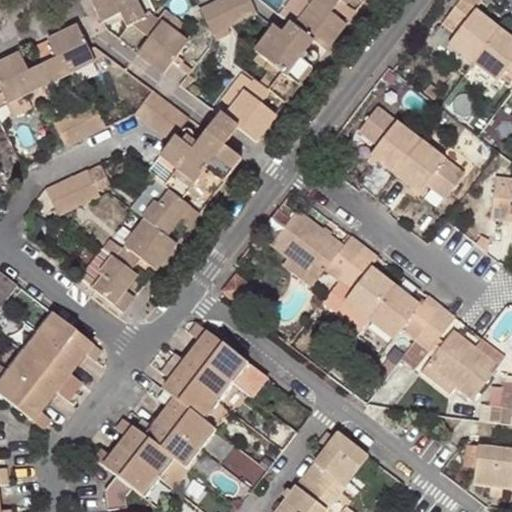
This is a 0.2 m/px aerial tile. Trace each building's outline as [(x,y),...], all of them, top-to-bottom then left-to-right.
[(136,0),(93,0),(104,21),(121,13),(128,27),(132,24),(146,18),(136,0)] [(232,25),(240,21),(230,0),(215,0),(213,1),(227,28),(229,27),(232,25)] [(257,13),(250,0),(230,0),(240,21),(257,13)] [(291,23),(295,26),(313,41),(325,50),(346,24),(336,16),(345,4),(340,1),(339,0),(290,0),(278,15),(289,24),(291,23)] [(474,63),(500,29),(476,10),(483,1),(480,0),(461,0),(442,24),(456,35),(449,44),(474,63)] [(227,28),(213,1),(200,8),(213,34),(214,34),(227,28)] [(165,9),(158,18),(177,33),(184,23),(165,9)] [(158,18),(153,15),(146,18),(132,24),(149,37),(138,52),(165,73),(172,63),(189,42),(177,33),(158,18)] [(291,23),(289,24),(312,42),(313,41),(295,26),(291,23)] [(309,47),(312,42),(289,24),(286,29),(309,47)] [(456,35),(442,24),(432,38),(446,48),(449,44),(456,35)] [(43,63),(52,81),(95,61),(90,50),(79,26),(49,40),(57,57),(43,63)] [(309,47),(286,29),(285,30),(283,33),(274,26),(254,52),(281,73),(268,90),(270,91),(285,102),(311,68),(299,58),(308,48),(309,47)] [(227,28),(214,34),(216,40),(231,32),(229,27),(227,28)] [(511,37),(500,29),(474,63),(499,82),(506,73),(511,77),(511,37)] [(35,47),(43,63),(57,57),(49,40),(35,47)] [(8,103),(52,81),(43,63),(29,70),(22,53),(0,63),(0,87),(3,93),(8,103)] [(220,114),(224,117),(252,82),(242,74),(213,111),(219,115),(220,114)] [(254,79),(252,82),(224,117),(238,128),(255,141),(275,115),(261,103),(270,91),(268,90),(254,79)] [(423,94),(433,102),(440,94),(429,86),(423,94)] [(147,123),(166,99),(153,90),(135,114),(147,123)] [(166,99),(147,123),(159,132),(178,109),(166,99)] [(80,107),(94,133),(108,126),(96,102),(89,105),(88,103),(80,107)] [(445,111),(439,107),(438,106),(433,112),(440,118),(445,111)] [(94,133),(80,107),(67,113),(80,140),(94,133)] [(378,147),(370,156),(395,175),(422,140),(379,107),(359,132),(378,147)] [(178,169),(164,186),(166,187),(182,200),(207,168),(224,181),(241,158),(225,145),(206,131),(193,149),(176,136),(190,118),(178,109),(159,132),(171,141),(160,155),(178,169)] [(54,120),(67,146),(80,140),(67,113),(54,120)] [(219,115),(206,131),(225,145),(237,129),(238,128),(224,117),(220,114),(219,115)] [(422,140),(395,175),(419,194),(427,185),(446,199),(465,174),(422,140)] [(74,176),(87,203),(101,196),(88,169),(74,176)] [(74,209),(87,203),(74,176),(61,182),(74,209)] [(492,220),(510,222),(511,207),(511,203),(511,178),(497,177),(492,220)] [(164,186),(156,179),(133,210),(143,217),(166,187),(164,186)] [(74,209),(61,182),(48,188),(61,215),(74,209)] [(199,213),(182,200),(166,187),(143,217),(146,219),(167,236),(178,221),(188,228),(199,213)] [(339,281),(362,251),(348,241),(343,247),(298,212),(291,221),(278,211),(260,234),(290,257),(318,279),(325,270),(339,281)] [(141,258),(156,269),(176,243),(167,236),(146,219),(116,258),(132,270),(141,258)] [(482,234),(476,242),(486,251),(488,239),(482,234)] [(352,236),(348,241),(362,251),(365,247),(352,236)] [(376,262),(380,258),(365,247),(362,251),(376,262)] [(113,256),(105,250),(92,267),(100,273),(113,256)] [(372,267),(376,262),(362,251),(339,281),(353,292),(346,301),(370,320),(396,286),(372,267)] [(116,258),(113,256),(100,273),(90,286),(123,312),(134,297),(125,289),(137,274),(132,270),(116,258)] [(318,279),(290,257),(284,265),(312,287),(318,279)] [(17,286),(0,273),(0,289),(9,297),(17,286)] [(235,273),(221,291),(239,304),(253,287),(235,273)] [(439,311),(425,300),(421,305),(396,286),(370,320),(395,339),(402,331),(416,341),(439,311)] [(0,289),(0,305),(1,307),(9,297),(0,289)] [(428,296),(425,300),(439,311),(442,307),(428,296)] [(28,325),(36,332),(51,314),(39,304),(24,322),(28,325)] [(439,311),(453,322),(456,318),(442,307),(439,311)] [(439,311),(416,341),(401,360),(416,371),(432,350),(440,339),(453,322),(439,311)] [(92,344),(52,313),(51,314),(36,332),(77,363),(84,353),(92,344)] [(28,325),(12,344),(21,351),(36,332),(28,325)] [(21,351),(62,382),(77,363),(36,332),(21,351)] [(445,343),(437,354),(428,365),(456,387),(473,400),(499,367),(453,332),(445,343)] [(267,379),(209,334),(194,354),(234,385),(235,385),(252,398),(267,379)] [(437,354),(445,343),(440,339),(432,350),(437,354)] [(102,352),(92,344),(84,353),(95,361),(102,352)] [(62,382),(21,351),(6,369),(47,401),(62,382)] [(186,363),(179,372),(220,404),(234,385),(194,354),(186,363)] [(176,355),(168,364),(179,372),(186,363),(176,355)] [(179,372),(168,364),(161,374),(172,381),(179,372)] [(456,387),(428,365),(422,372),(451,394),(456,387)] [(0,376),(0,395),(31,420),(39,410),(47,401),(6,369),(0,376)] [(177,401),(205,422),(220,404),(179,372),(172,381),(164,391),(166,393),(177,401)] [(499,408),(511,409),(511,384),(502,383),(499,408)] [(160,401),(170,409),(177,401),(166,393),(160,401)] [(177,401),(170,409),(161,420),(203,452),(218,432),(205,422),(177,401)] [(39,410),(31,420),(43,429),(50,419),(39,410)] [(203,452),(161,420),(146,438),(176,461),(188,471),(203,452)] [(134,429),(120,448),(161,480),(176,461),(146,438),(134,429)] [(338,434),(333,440),(327,448),(305,476),(336,499),(368,457),(338,434)] [(321,443),(327,448),(333,440),(327,435),(321,443)] [(473,485),(486,487),(496,489),(511,491),(511,490),(511,450),(478,447),(473,485)] [(112,458),(105,468),(117,477),(133,490),(145,499),(161,480),(120,448),(112,458)] [(104,467),(105,468),(112,458),(102,451),(95,460),(104,467)] [(173,490),(188,471),(176,461),(161,480),(173,490)] [(326,511),(336,499),(305,476),(276,511),(326,511)] [(126,498),(133,490),(117,477),(105,491),(108,511),(128,509),(126,498)] [(495,496),(496,489),(486,487),(486,495),(495,496)]
